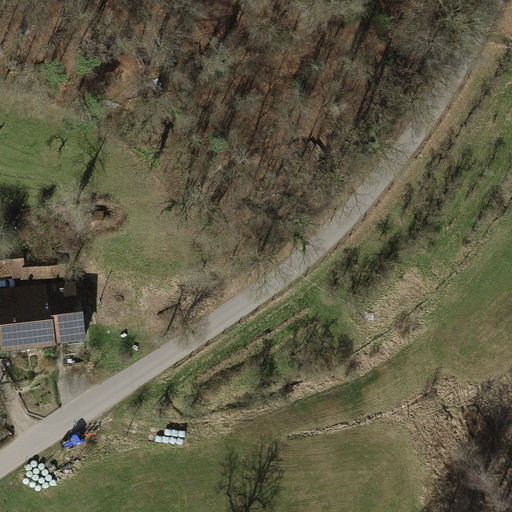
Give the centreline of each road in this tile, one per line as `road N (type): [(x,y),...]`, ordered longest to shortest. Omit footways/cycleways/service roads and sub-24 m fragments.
road 1 (residential): [(486,0),(390,168),(312,250),(0,465)]
road 2 (track): [(367,0),(323,83),(245,174)]
road 3 (track): [(135,28),(198,32),(277,0)]
